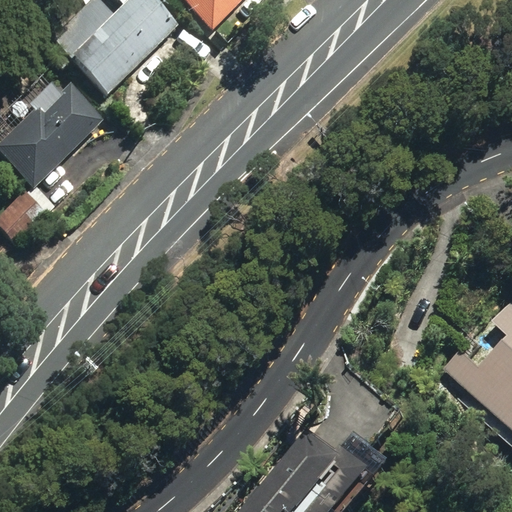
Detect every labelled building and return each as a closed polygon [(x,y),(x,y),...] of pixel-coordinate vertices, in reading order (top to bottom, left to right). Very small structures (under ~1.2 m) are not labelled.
[(137,0),(73,64),(109,101),(180,31),(150,0),(137,0)] [(178,0),(212,35),(248,0),(178,0)] [(36,195),(40,192),(103,124),(66,90),(58,99),(38,80),(0,120),(0,161),(34,192),(36,195)] [(34,192),(0,227),(0,228),(21,248),(58,209),(40,192),(36,195),(34,192)] [(511,304),(490,323),(508,338),(482,367),(462,350),(444,370),(511,428),(511,304)] [(339,450),(310,430),(241,511),(336,511),(353,491),(366,500),(382,479),(370,470),(374,465),(344,444),(339,450)]
